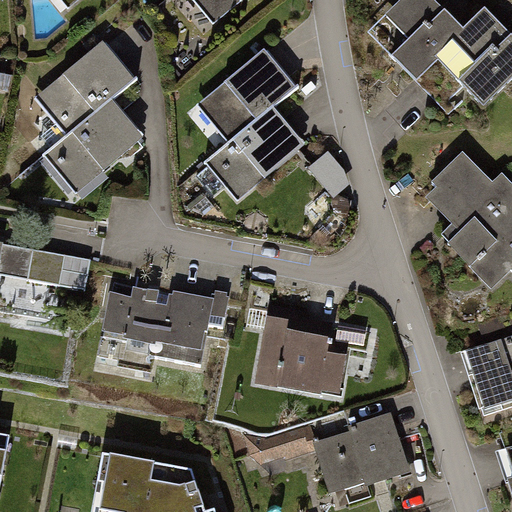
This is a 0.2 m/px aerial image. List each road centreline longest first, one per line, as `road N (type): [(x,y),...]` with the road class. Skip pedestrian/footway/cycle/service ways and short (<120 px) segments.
road 1 (residential): [(325,0),(342,107),(471,511)]
road 2 (unknown): [(159,86),(169,241)]
